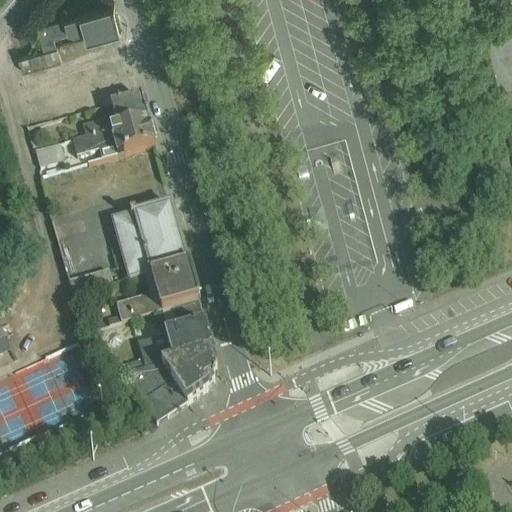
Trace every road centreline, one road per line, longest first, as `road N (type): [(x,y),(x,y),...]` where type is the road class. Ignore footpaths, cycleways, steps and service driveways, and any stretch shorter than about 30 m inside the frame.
road 1 (unclassified): [(134,0),(242,384),(273,431)]
road 2 (primary): [(511,320),(273,431)]
road 3 (primary): [(299,467),(511,377)]
road 4 (primary): [(273,431),(85,511)]
